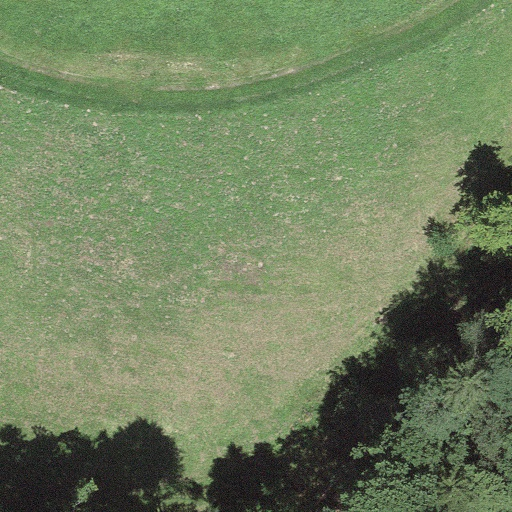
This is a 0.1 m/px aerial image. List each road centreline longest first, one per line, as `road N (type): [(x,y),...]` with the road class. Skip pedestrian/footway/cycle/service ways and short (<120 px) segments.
road 1 (track): [(0,496),(131,506),(213,492),(408,434),(511,381)]
road 2 (track): [(0,68),(107,96),(230,93),(403,39),(462,0)]
